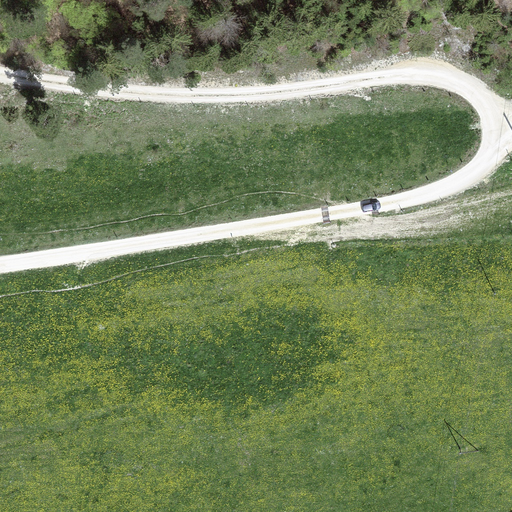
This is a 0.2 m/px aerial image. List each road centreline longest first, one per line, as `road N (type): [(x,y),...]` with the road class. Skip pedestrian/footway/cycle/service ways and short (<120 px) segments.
road 1 (unclassified): [(511,138),(455,187),(372,210),(0,268)]
road 2 (track): [(511,201),(406,228),(345,215)]
